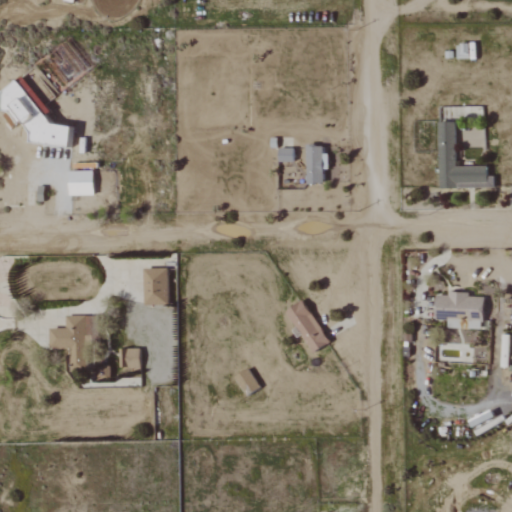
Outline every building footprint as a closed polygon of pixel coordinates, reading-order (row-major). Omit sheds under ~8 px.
[(30,142),(70,147),(73,126),(51,123),(19,78),(4,90),(1,109),(13,126),(20,121),(24,122),(31,132),(30,142)] [(440,188),(495,187),(495,177),(488,177),(488,166),(456,167),(456,122),(439,122),(440,188)] [(325,183),(324,169),(329,169),(329,154),(324,154),(323,145),(307,145),(308,184),(325,183)] [(70,195),(94,195),(93,171),(69,171),(70,195)] [(168,268),(144,269),(145,305),(169,305),(168,268)] [(436,319),(449,319),(448,328),(484,329),(485,295),(437,294),(436,319)] [(287,311),(314,353),(330,342),(303,301),(287,311)] [(120,349),(120,367),(141,368),(141,349),(120,349)] [(261,388),(248,368),(235,377),(248,396),(261,388)]
